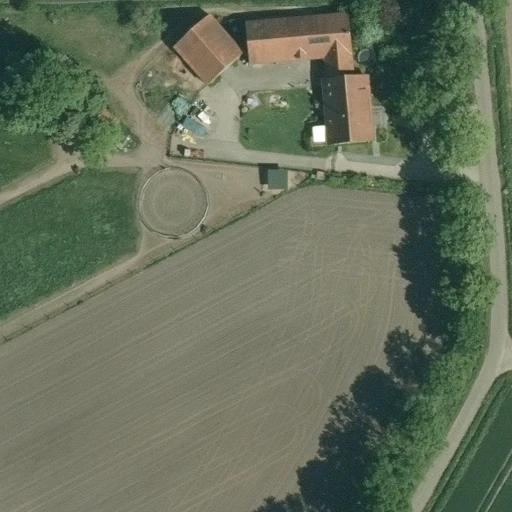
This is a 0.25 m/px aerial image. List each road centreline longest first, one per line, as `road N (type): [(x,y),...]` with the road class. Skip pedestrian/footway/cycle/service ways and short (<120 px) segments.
road 1 (unclassified): [(479,0),(496,211),(496,353)]
road 2 (unclassified): [(496,353),(451,463),(414,511)]
